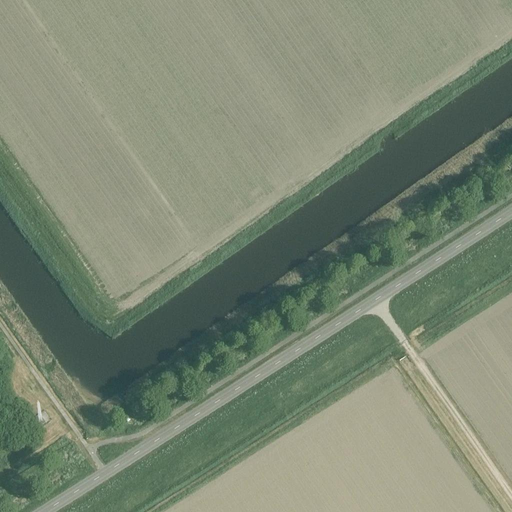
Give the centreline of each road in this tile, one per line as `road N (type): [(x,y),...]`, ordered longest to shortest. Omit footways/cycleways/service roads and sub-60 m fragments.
road 1 (unclassified): [(44,511),(511,212)]
road 2 (track): [(374,300),(511,496)]
